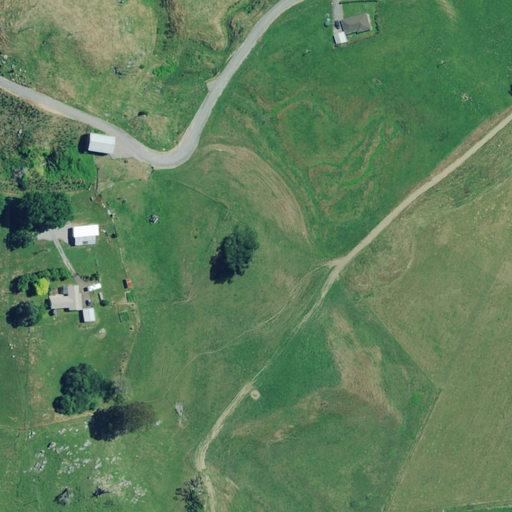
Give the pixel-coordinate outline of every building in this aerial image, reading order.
[(343,19),(346,35),(358,32),(358,33),(372,30),(368,14),(343,19)] [(347,42),(345,32),(336,34),(338,45),(347,42)] [(112,137),(87,133),(85,150),(109,154),(112,137)] [(98,235),(97,225),(71,227),(72,237),(98,235)] [(78,294),(77,285),(62,286),(62,294),(49,295),(50,309),(67,308),(68,310),(81,309),(80,293),(78,294)] [(94,321),(93,308),(82,309),(83,322),(94,321)]
